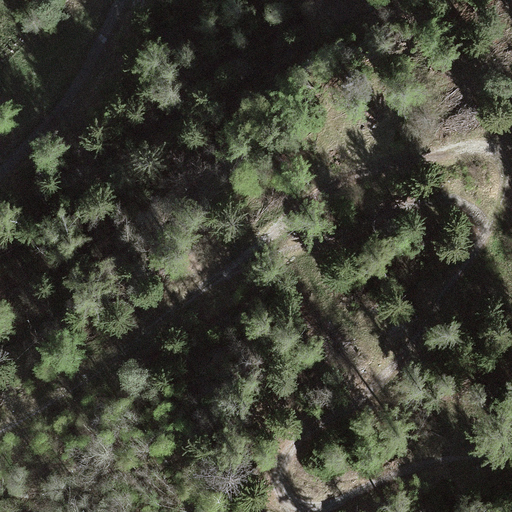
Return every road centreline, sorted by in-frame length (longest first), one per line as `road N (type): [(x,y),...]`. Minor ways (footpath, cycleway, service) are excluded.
road 1 (track): [(511,430),(303,509),(279,497),(288,453),(348,412),(464,287),(509,170),(481,143),(408,151),(361,170),(285,218),(78,381),(0,421)]
road 2 (track): [(0,186),(87,83),(123,0)]
